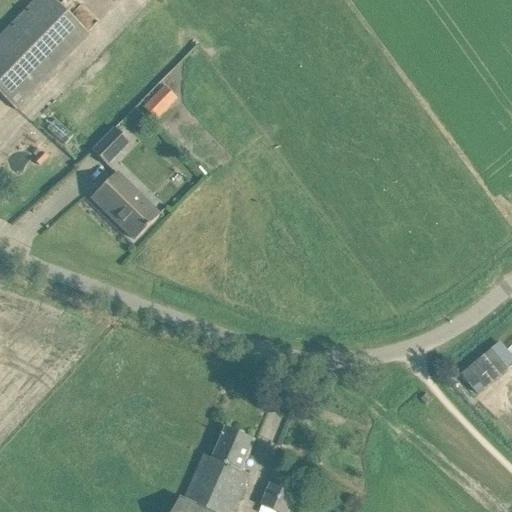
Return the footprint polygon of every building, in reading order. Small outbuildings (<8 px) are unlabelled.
[(34,0),(0,35),(0,95),(16,111),(90,36),(52,0),(34,0)] [(166,88),(144,110),(155,121),(177,99),(166,88)] [(106,166),(128,143),(114,129),(91,152),(106,166)] [(115,173),(105,184),(91,198),(135,240),(159,216),(115,173)] [(427,394),(421,400),(427,406),(433,400),(427,394)] [(234,511),(243,494),(251,475),(242,472),(256,441),(226,428),(212,459),(204,455),(196,473),(185,499),(184,498),(178,511),(234,511)] [(260,511),(290,511),(298,495),(271,483),(261,506),(262,507),(260,511)]
